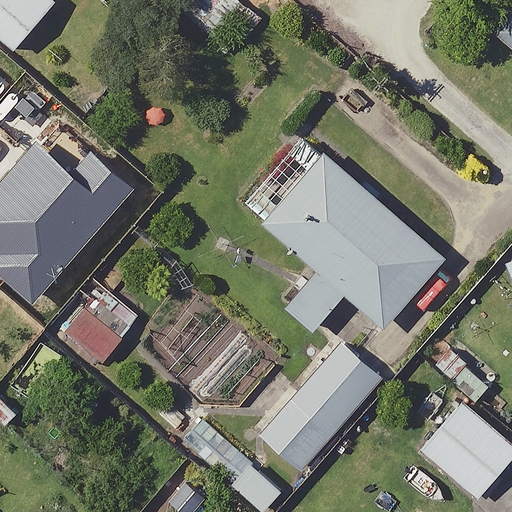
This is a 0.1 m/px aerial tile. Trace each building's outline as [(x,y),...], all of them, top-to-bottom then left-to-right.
[(52,12),(38,0),(0,0),(0,37),(16,52),(52,12)] [(511,11),(496,31),(511,44),(511,11)] [(446,257),(325,152),(264,222),(385,326),(446,257)] [(314,275),(288,306),(315,330),(342,299),(314,275)] [(125,340),(87,307),(69,327),(107,360),(125,340)] [(204,402),(241,403),(278,363),(216,307),(198,327),(179,309),(144,348),(204,402)] [(499,373),(449,332),(429,355),(479,396),(499,373)] [(385,376),(343,339),(262,432),(304,468),(385,376)] [(511,460),(511,442),(464,401),(424,447),(481,496),(511,460)] [(249,455),(205,416),(185,439),(229,477),(249,455)] [(283,490),(252,463),(234,483),(265,511),(283,490)]
